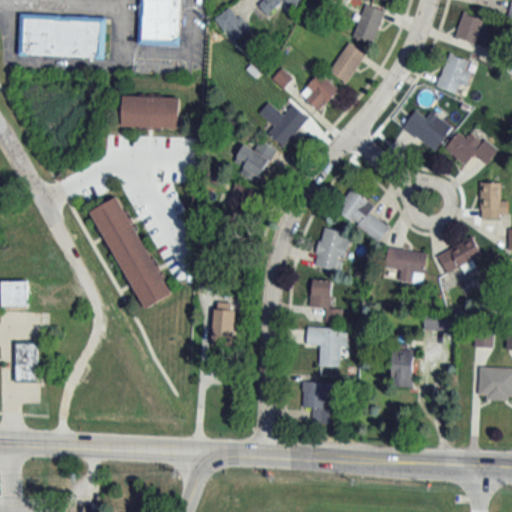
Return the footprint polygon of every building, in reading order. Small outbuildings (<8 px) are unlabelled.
[(136,0),(134,42),(177,45),(179,0),(136,0)] [(282,1),(291,10),(300,0),(260,0),(256,5),(267,16),(282,1)] [(384,12),(364,3),(350,36),(370,44),(384,12)] [(212,19),(231,43),(248,30),(228,6),(212,19)] [(101,58),(103,16),(16,12),(14,54),(101,58)] [(452,39),(473,45),(481,19),(460,13),(452,39)] [(363,55),(347,43),(326,71),(343,83),(363,55)] [(464,70),(467,61),(448,54),(435,87),(459,96),(468,72),(464,70)] [(298,92),(316,110),(335,90),(317,73),(298,92)] [(176,97),(117,95),(117,126),(175,128),(176,97)] [(272,125),(265,133),(281,146),(306,117),(290,104),(281,114),(266,101),(257,112),(272,125)] [(400,129),(434,151),(450,126),(428,112),(424,118),(412,110),(400,129)] [(463,164),(471,153),(485,163),(495,151),(462,126),(444,150),(463,164)] [(257,181),(272,147),(256,140),(252,148),(239,143),(228,169),(257,181)] [(504,200),(498,200),(498,182),(478,182),(478,217),(504,217),(504,200)] [(222,217),(243,223),(253,190),(232,184),(222,217)] [(366,213),(372,204),(348,189),(333,212),(378,241),(387,227),(366,213)] [(137,310),(165,297),(116,195),(89,208),(137,310)] [(314,267),(341,271),(346,233),(319,229),(314,267)] [(479,256),(471,239),(436,255),(445,272),(479,256)] [(15,281),(15,262),(20,262),(20,241),(0,241),(0,307),(26,308),(26,281),(15,281)] [(421,284),(424,253),(386,248),(383,279),(421,284)] [(341,309),(328,308),(329,281),(308,281),(308,307),(323,308),(323,322),(341,323),(341,309)] [(230,346),(231,310),(210,309),(209,346),(230,346)] [(454,311),(421,311),(421,329),(454,329),(454,311)] [(337,367),(338,346),(345,346),(345,328),(305,327),(305,345),(318,345),(317,366),(337,367)] [(35,343),(12,343),(12,381),(35,381),(35,343)] [(389,385),(410,386),(411,349),(390,348),(389,385)] [(511,368),(478,367),(477,399),(511,399),(511,368)] [(311,423),(331,424),(332,383),(301,382),(300,408),(311,408),(311,423)]
